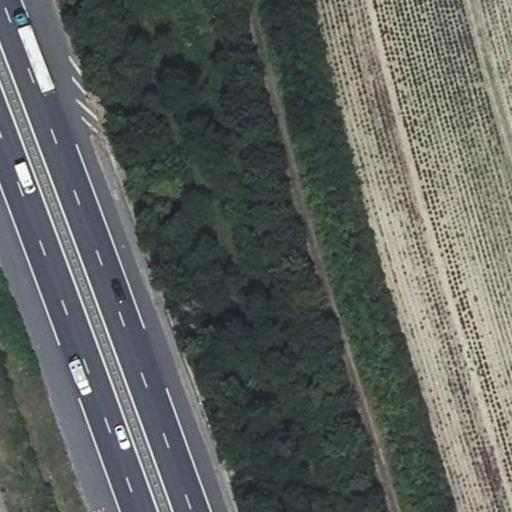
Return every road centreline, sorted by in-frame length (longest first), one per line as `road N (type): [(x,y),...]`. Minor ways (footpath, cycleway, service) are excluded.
road 1 (motorway): [(191,511),(2,0)]
road 2 (track): [(241,0),(320,326),(391,511)]
road 3 (motorway): [(0,138),(137,511)]
